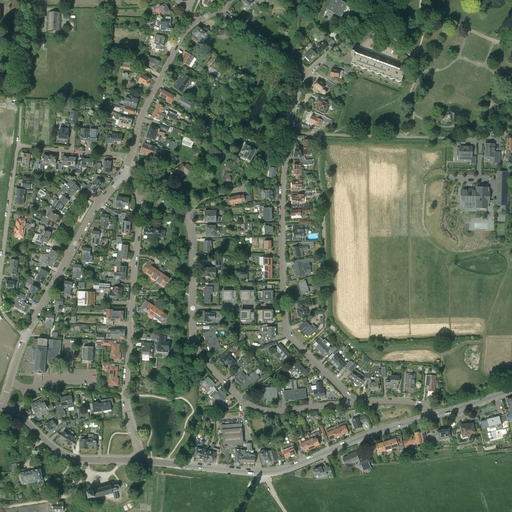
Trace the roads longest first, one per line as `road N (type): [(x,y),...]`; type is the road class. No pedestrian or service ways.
road 1 (residential): [(348,403),(287,329),(281,233),(288,132)]
road 2 (residential): [(138,460),(124,394),(138,195)]
road 3 (residential): [(130,156),(18,146),(0,277)]
road 4 (residential): [(511,134),(288,132)]
road 5 (residential): [(348,403),(249,406),(195,347),(191,308)]
road 6 (tertiary): [(261,472),(428,417)]
road 7 (residential): [(292,107),(245,184),(209,196),(185,216)]
road 8 (tertiary): [(138,460),(66,456),(1,407)]
road 9 (residential): [(130,156),(137,123),(193,23)]
road 10 (tertiary): [(138,460),(261,472)]
